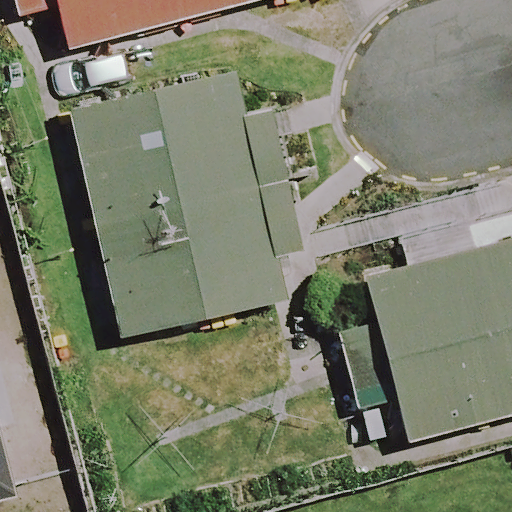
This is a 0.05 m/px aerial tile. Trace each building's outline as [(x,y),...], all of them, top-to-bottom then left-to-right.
[(278,0),(5,0),(13,27),(52,17),(62,57),(278,0)] [(271,311),(223,90),(67,123),(114,345),(271,311)] [(511,420),(511,247),(322,298),(355,420),(389,411),(400,451),(511,420)] [(0,344),(10,343),(0,297),(0,344)] [(0,451),(46,441),(28,364),(0,370),(0,451)]
